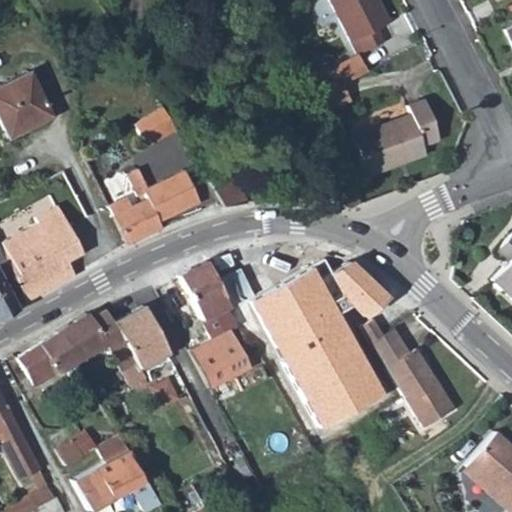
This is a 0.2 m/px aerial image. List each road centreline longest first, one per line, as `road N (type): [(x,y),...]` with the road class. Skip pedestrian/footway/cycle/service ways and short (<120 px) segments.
road 1 (secondary): [(0,333),(204,233),(299,223),(379,250)]
road 2 (residential): [(511,163),(432,0)]
road 3 (secondary): [(379,250),(511,365)]
road 4 (residential): [(379,250),(430,205),(511,169)]
